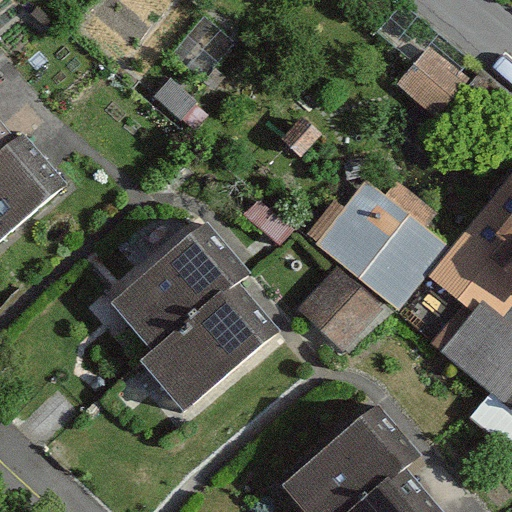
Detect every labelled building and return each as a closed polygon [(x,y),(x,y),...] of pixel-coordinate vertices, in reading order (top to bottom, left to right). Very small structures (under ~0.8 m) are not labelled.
[(434,42),(403,74),(436,105),(466,72),(434,42)] [(0,153),(13,143),(0,127),(0,153)] [(21,136),(13,143),(0,153),(0,236),(62,184),(21,136)] [(317,230),(400,301),(456,235),(373,164),(317,230)] [(511,179),(432,272),(460,296),(492,259),(511,275),(511,179)] [(153,352),(236,283),(246,275),(205,226),(112,302),(153,352)] [(334,270),(298,308),(342,348),(377,310),(334,270)] [(182,411),(277,332),(236,283),(153,352),(141,362),(182,411)] [(511,332),(480,307),(443,351),(511,408),(511,332)] [(417,457),(376,407),(282,486),(304,511),(351,511),(401,470),(417,457)] [(436,511),(401,470),(351,511),(436,511)]
